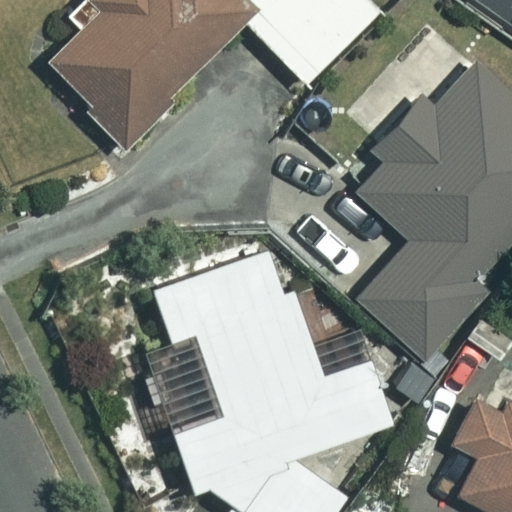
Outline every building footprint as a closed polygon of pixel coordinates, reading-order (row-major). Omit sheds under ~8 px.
[(74,0),(69,6),(83,20),(51,52),(126,129),(245,12),(308,77),(384,3),(381,0),(74,0)] [(511,0),(489,0),(511,16),(511,0)] [(511,86),(473,53),(434,99),(423,90),(375,146),(384,153),(358,184),(413,230),(361,292),(431,351),(511,255),(511,86)] [(175,421),(199,484),(214,480),(237,497),(226,511),(333,511),(351,488),(298,451),(396,410),(372,351),(329,369),(274,236),(157,284),(179,339),(195,333),(223,401),(175,421)] [(511,511),(511,396),(487,383),(458,435),(485,450),(465,485),(510,511),(509,511),(511,511)]
